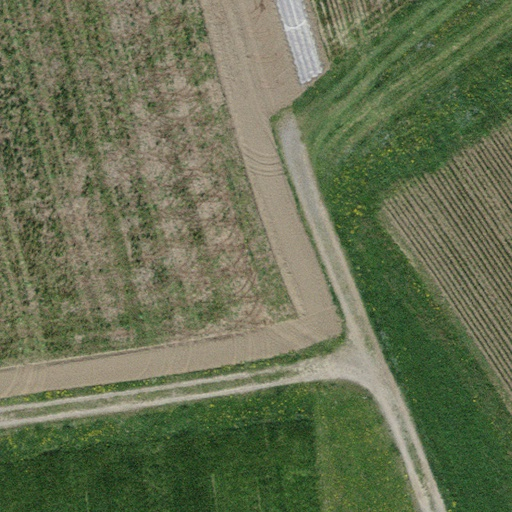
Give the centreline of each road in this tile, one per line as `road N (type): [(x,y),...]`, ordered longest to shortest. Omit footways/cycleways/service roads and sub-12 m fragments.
road 1 (track): [(281,122),(428,511)]
road 2 (track): [(371,361),(0,420)]
